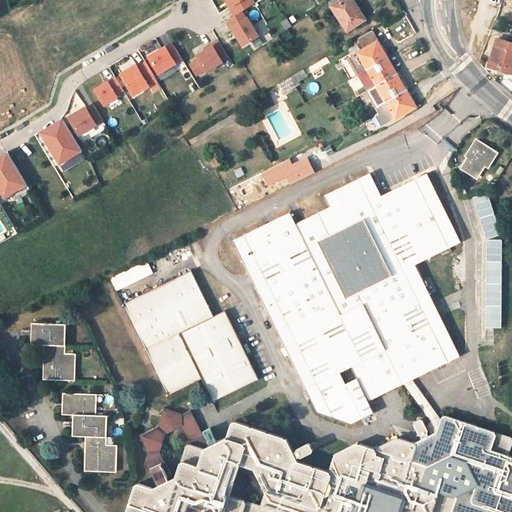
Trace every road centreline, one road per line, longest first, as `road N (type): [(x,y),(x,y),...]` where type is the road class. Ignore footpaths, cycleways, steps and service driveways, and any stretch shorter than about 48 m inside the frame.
road 1 (unknown): [(316,426),(247,296),(218,260),(220,235),(401,138),(441,133)]
road 2 (unknown): [(441,133),(474,242),(469,352),(445,401)]
road 3 (residential): [(0,143),(56,107),(66,80),(184,7)]
road 4 (tertiary): [(511,109),(462,69),(438,20),(439,0)]
